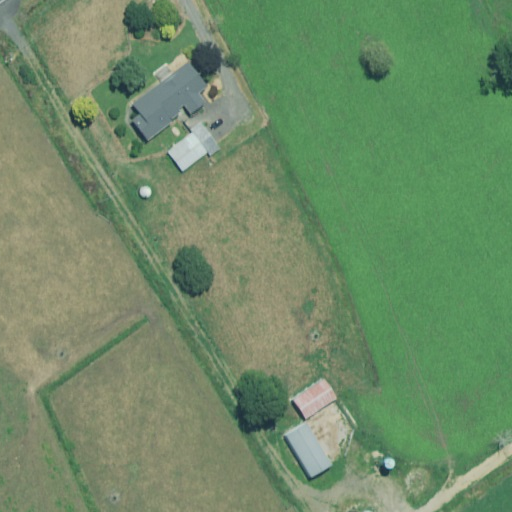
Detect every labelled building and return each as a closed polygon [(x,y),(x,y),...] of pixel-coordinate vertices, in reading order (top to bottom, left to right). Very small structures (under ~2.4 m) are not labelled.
[(194,115),(206,106),(197,94),(209,86),(189,61),(131,104),(138,113),(130,119),(146,140),(178,115),(192,133),(167,152),(183,172),(208,152),(211,156),(220,148),(194,115)] [(140,178),(128,159),(111,170),(123,189),(140,178)] [(336,399),(324,379),(292,400),(304,419),(336,399)] [(330,465),(305,424),(284,437),(309,478),(330,465)] [(433,496),(422,486),(412,497),(423,507),(433,496)]
